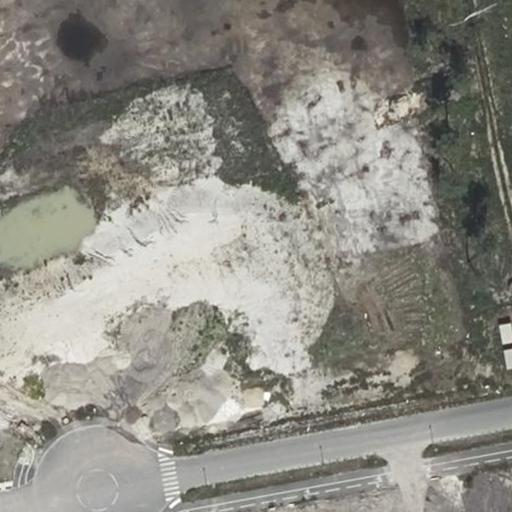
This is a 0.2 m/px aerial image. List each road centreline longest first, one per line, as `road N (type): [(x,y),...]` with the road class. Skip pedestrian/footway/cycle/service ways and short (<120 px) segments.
road 1 (residential): [(511,410),(145,478)]
road 2 (residential): [(145,478),(112,445),(79,447),(56,468),(55,511)]
